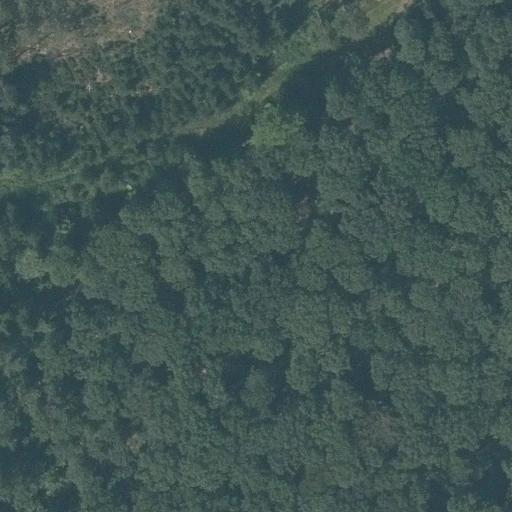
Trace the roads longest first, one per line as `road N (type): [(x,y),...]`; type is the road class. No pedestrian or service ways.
road 1 (track): [(290,442),(278,333),(322,57),(390,0)]
road 2 (track): [(257,511),(290,442),(442,260),(511,195)]
